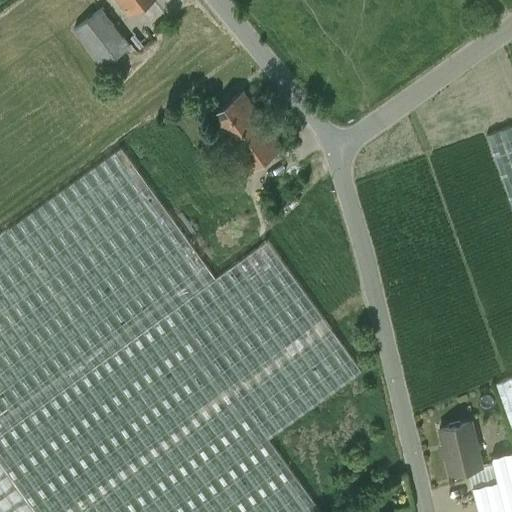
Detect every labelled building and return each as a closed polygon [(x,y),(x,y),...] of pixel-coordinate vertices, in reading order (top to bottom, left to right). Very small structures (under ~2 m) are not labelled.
[(146,0),(118,0),(128,14),(146,0)] [(101,65),(130,44),(101,7),(73,28),(101,65)] [(245,169),(282,143),(242,88),(206,114),(245,169)] [(511,123),(486,133),(511,205),(511,123)] [(0,511),(306,511),(258,445),(350,377),(362,368),(266,238),(255,247),(216,275),(120,145),(107,154),(0,231),(0,511)] [(511,511),(511,374),(495,381),(511,429),(511,449),(490,455),(496,479),(472,485),(479,511),(511,511)] [(437,427),(448,473),(480,465),(469,419),(437,427)]
